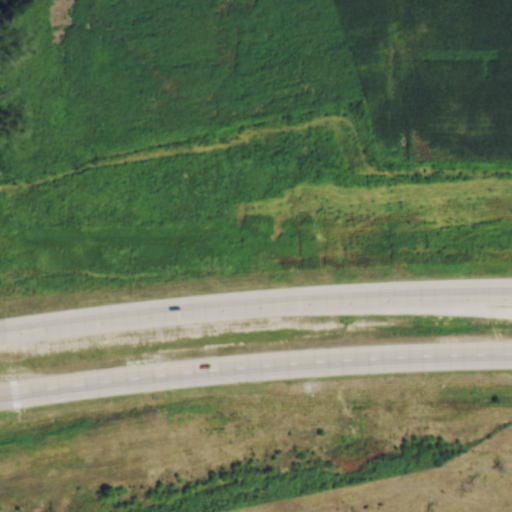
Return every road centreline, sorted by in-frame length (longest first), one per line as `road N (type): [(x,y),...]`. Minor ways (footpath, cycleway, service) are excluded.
road 1 (motorway): [(0,395),(277,365),(511,354)]
road 2 (motorway): [(511,293),(193,311),(0,334)]
